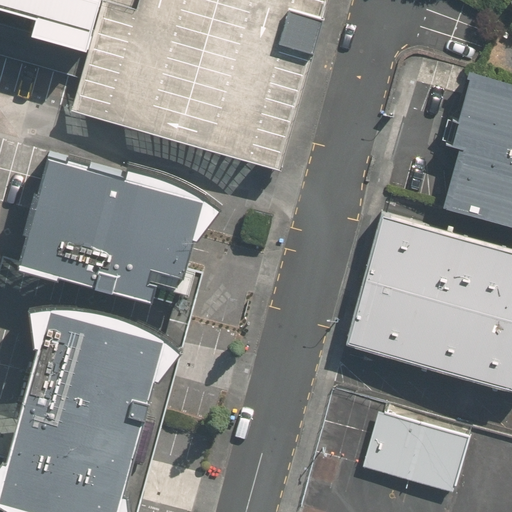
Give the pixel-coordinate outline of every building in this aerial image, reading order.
[(8,0),(40,7),(34,26),(91,41),(102,0),(8,0)] [(102,0),(91,41),(72,110),(281,168),(328,0),(102,0)] [(511,90),(472,80),(439,203),(511,222),(511,90)] [(203,207),(54,160),(19,270),(168,316),(203,207)] [(511,235),(384,202),(350,331),(511,374),(511,235)] [(176,348),(164,336),(128,316),(99,306),(34,303),(45,344),(6,462),(0,468),(0,497),(34,511),(122,511),(119,490),(150,375),(176,348)] [(376,409),(361,464),(451,488),(466,433),(376,409)]
